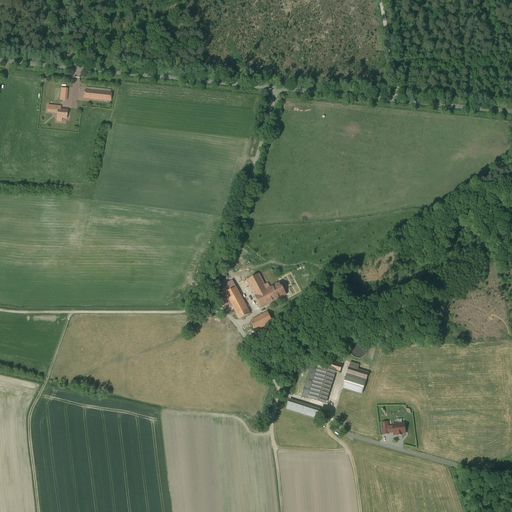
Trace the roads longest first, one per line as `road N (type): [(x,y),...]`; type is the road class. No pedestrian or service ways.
road 1 (unclassified): [(511,111),(0,59)]
road 2 (track): [(208,289),(176,311),(0,308)]
road 3 (track): [(73,311),(31,412),(38,511)]
road 4 (track): [(280,391),(271,419),(335,437),(350,453),(360,511)]
